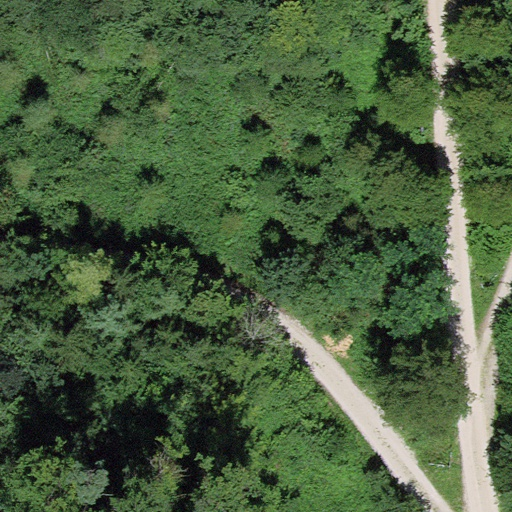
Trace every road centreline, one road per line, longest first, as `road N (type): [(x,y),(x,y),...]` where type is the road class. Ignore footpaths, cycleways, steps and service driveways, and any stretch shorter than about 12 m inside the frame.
road 1 (track): [(0,231),(178,289),(277,341),(437,511)]
road 2 (track): [(451,0),(493,295),(495,511)]
